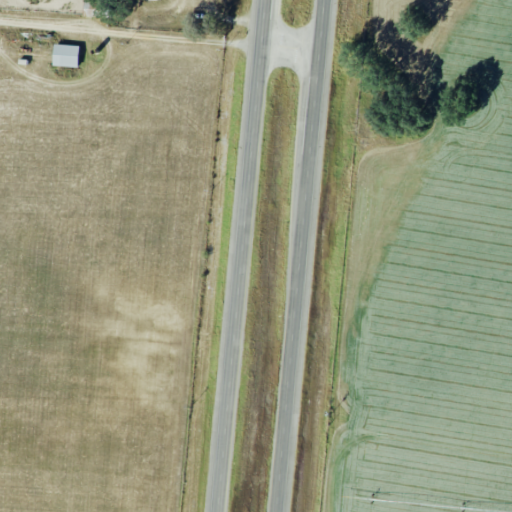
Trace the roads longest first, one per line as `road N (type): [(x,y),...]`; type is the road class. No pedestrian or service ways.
road 1 (primary): [(268,0),(218,511)]
road 2 (primary): [(278,511),(326,0)]
